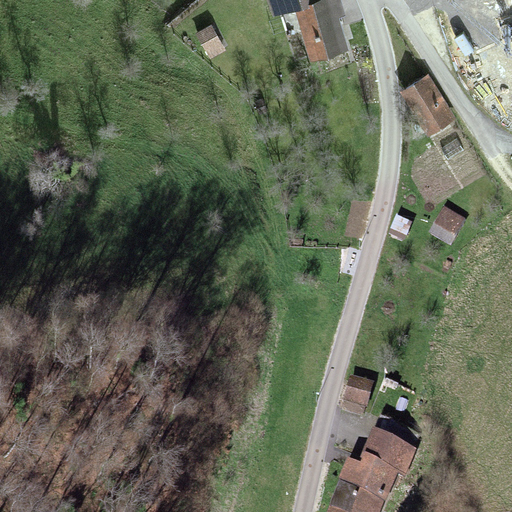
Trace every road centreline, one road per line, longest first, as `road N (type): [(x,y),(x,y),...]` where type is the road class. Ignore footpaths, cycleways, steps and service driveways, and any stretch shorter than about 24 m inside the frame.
road 1 (track): [(371,0),(392,195),(333,375),(303,511)]
road 2 (track): [(511,147),(489,147),(383,0)]
